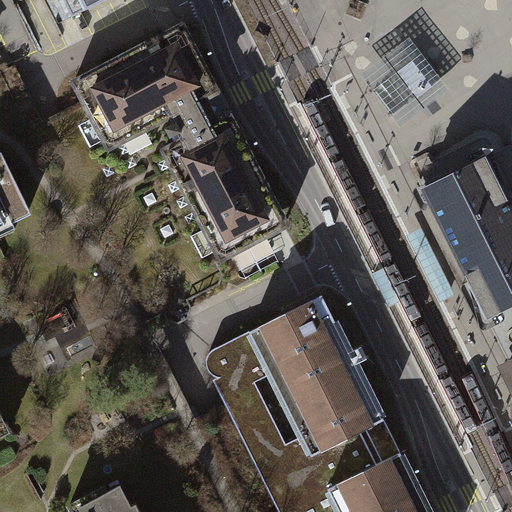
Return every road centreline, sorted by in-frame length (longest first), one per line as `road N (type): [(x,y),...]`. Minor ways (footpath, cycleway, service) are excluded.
road 1 (secondary): [(346,260),(210,0)]
road 2 (secondary): [(464,511),(346,260)]
road 3 (residential): [(346,260),(173,346),(201,402)]
